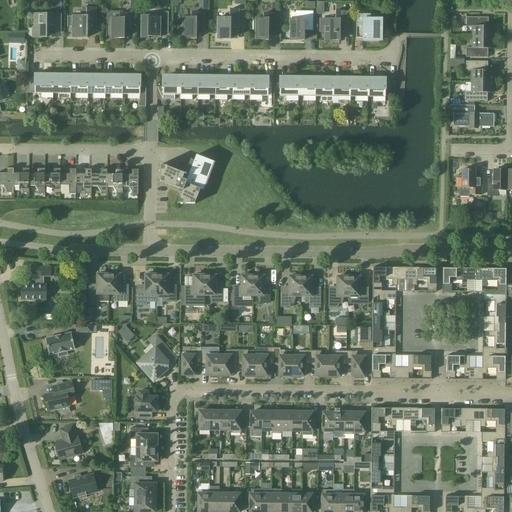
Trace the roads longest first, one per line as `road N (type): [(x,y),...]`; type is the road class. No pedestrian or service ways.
road 1 (residential): [(511,251),(149,251)]
road 2 (residential): [(170,511),(170,406),(180,392),(383,391)]
road 3 (residential): [(151,58),(387,59),(403,35)]
road 4 (unclassified): [(50,511),(0,322)]
road 5 (residential): [(437,487),(472,487),(473,443),(406,443),(406,486)]
road 6 (residential): [(439,345),(405,345),(406,301),(471,302),(471,345)]
road 7 (residential): [(151,152),(0,149)]
road 8 (residential): [(149,251),(0,243)]
